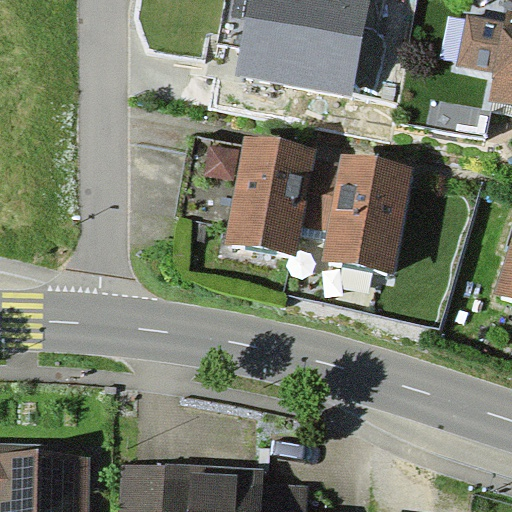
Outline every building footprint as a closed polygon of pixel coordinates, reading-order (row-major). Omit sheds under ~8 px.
[(364,0),(253,0),(241,66),(348,86),(364,0)] [(511,28),(504,27),(489,101),(511,105),(511,28)] [(286,262),(297,199),(303,169),(304,163),(246,154),(231,235),(228,251),(286,262)] [(383,280),(401,181),(343,170),(342,176),(303,169),(297,199),(336,206),(325,269),(383,280)] [(511,257),(497,303),(511,307),(511,257)] [(35,469),(25,459),(0,458),(0,511),(74,511),(76,467),(57,467),(55,470),(35,469)] [(248,511),(250,488),(168,484),(166,511),(248,511)]
